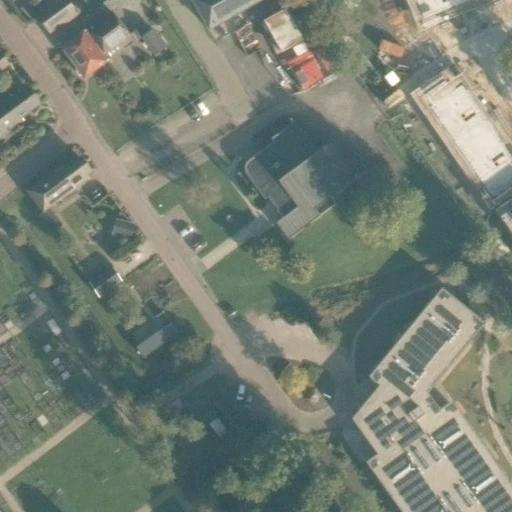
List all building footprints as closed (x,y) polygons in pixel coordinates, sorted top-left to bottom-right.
[(21,0),(47,36),(75,16),(63,0),(53,0),(47,5),(43,0),(21,0)] [(188,0),(189,0),(206,31),(241,11),(234,0),(188,0)] [(234,0),(241,11),(260,0),(234,0)] [(444,0),(413,0),(422,21),(448,10),(444,0)] [(444,0),(448,10),(473,0),(444,0)] [(59,48),(81,78),(106,60),(104,58),(129,39),(109,12),(84,31),(83,30),(59,48)] [(140,39),(154,57),(166,48),(152,30),(140,39)] [(444,81),(422,96),(430,107),(428,108),(444,132),(445,133),(478,110),(461,85),(452,92),(444,81)] [(9,95),(0,101),(0,138),(1,138),(0,136),(21,120),(19,117),(38,103),(25,86),(10,97),(9,95)] [(478,110),(445,133),(460,154),(493,132),(478,110)] [(316,152),(304,137),(293,122),(270,139),(273,142),(248,160),(246,162),(244,165),(244,167),(244,170),(244,173),(264,198),(267,196),(283,217),(276,223),(287,239),(318,215),(314,210),(313,209),(354,177),(328,143),(316,152)] [(493,132),(460,154),(475,177),(508,154),(493,132)] [(441,153),(433,159),(440,168),(448,163),(441,153)] [(511,159),(508,154),(475,177),(491,200),(511,185),(511,159)] [(56,199),(60,204),(76,192),(74,188),(86,179),(84,176),(89,172),(78,156),(60,168),(58,166),(25,189),(40,210),(56,199)] [(448,163),(440,168),(446,177),(454,172),(448,163)] [(318,215),(319,217),(335,205),(329,198),(314,210),(318,215)] [(472,198),(464,203),(471,213),(478,207),(472,198)] [(129,240),(133,226),(115,222),(111,236),(129,240)] [(500,240),(490,246),(495,253),(504,246),(500,240)] [(504,246),(495,253),(499,258),(499,259),(509,252),(504,246)] [(88,282),(97,296),(120,280),(110,266),(88,282)] [(366,406),(362,432),(378,455),(367,462),(368,465),(367,467),(373,475),(376,475),(392,497),(391,500),(396,508),(399,507),(401,510),(400,511),(511,511),(511,491),(508,486),(506,486),(490,464),(491,461),(485,453),(482,453),(481,451),(482,448),(476,440),(473,440),(465,429),(457,418),(459,415),(453,407),(450,408),(448,406),(437,413),(425,396),(436,381),(477,332),(478,333),(484,325),(483,324),(443,291),(440,294),(437,294),(431,302),(432,304),(415,325),(412,325),(406,332),(407,335),(404,338),(402,337),(395,345),(396,347),(379,369),(376,368),(370,376),(371,378),(369,380),(380,389),(366,406)] [(170,325),(135,349),(143,360),(177,335),(170,325)] [(216,419),(208,426),(223,445),(231,438),(216,419)]
